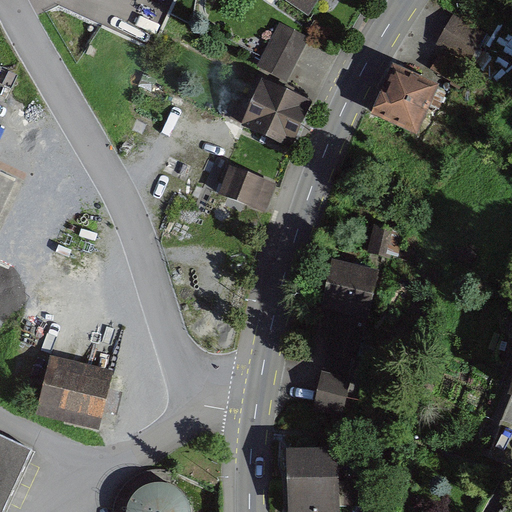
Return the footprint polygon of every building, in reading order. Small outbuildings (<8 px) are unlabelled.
[(317,0),(267,0),(299,24),(317,0)] [(485,33),(455,16),(438,48),(468,64),(485,33)] [(305,42),(279,30),(267,58),(293,69),(305,42)] [(427,92),(387,76),(368,121),(408,138),(427,92)] [(260,84),(239,132),(287,153),(308,104),(260,84)] [(278,189),(235,172),(224,199),(267,216),(278,189)] [(379,273),(328,262),(317,314),(336,318),(316,411),(348,418),(379,273)] [(109,379),(41,365),(31,416),(98,430),(109,379)] [(0,511),(3,511),(30,454),(0,440),(0,511)] [(336,453),(290,454),(291,511),(337,510),(336,453)] [(190,511),(189,507),(182,496),(172,490),(160,487),(148,489),(138,494),(130,504),(127,511),(190,511)]
